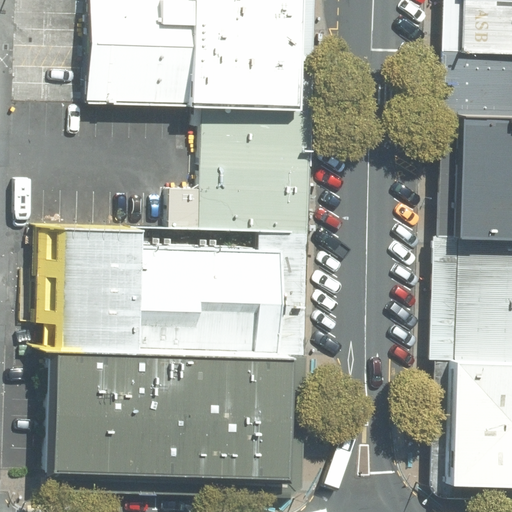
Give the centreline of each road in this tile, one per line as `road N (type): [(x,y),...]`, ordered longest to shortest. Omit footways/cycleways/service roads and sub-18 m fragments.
road 1 (tertiary): [(372,0),(364,378)]
road 2 (tertiary): [(332,508),(364,378)]
road 3 (tertiary): [(364,378),(382,502)]
